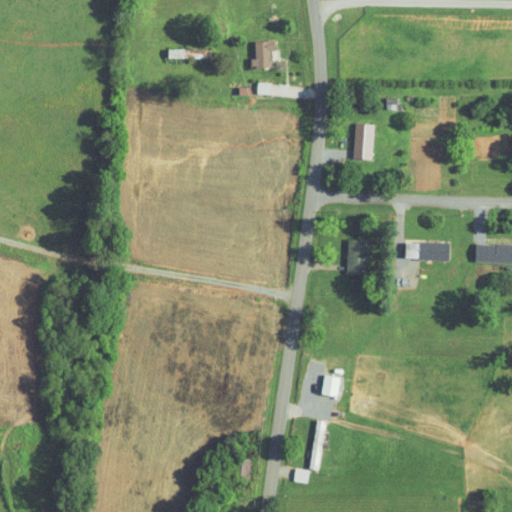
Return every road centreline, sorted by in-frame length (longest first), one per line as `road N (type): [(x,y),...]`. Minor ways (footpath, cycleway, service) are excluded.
road 1 (residential): [(311,0),(318,151),(265,511)]
road 2 (residential): [(312,194),(511,199)]
